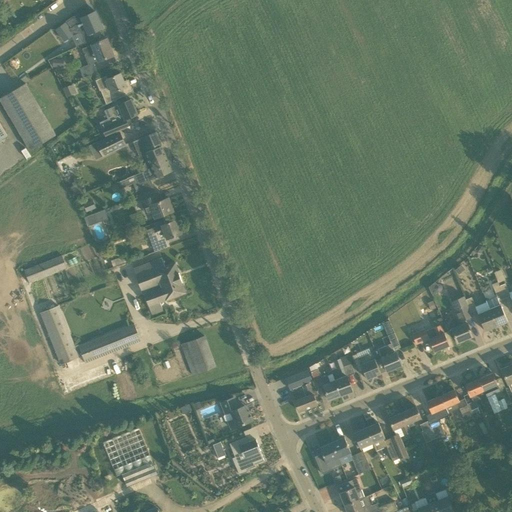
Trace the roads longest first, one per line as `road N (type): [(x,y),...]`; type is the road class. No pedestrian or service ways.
road 1 (unclassified): [(282,435),(114,0)]
road 2 (residential): [(511,343),(282,435)]
